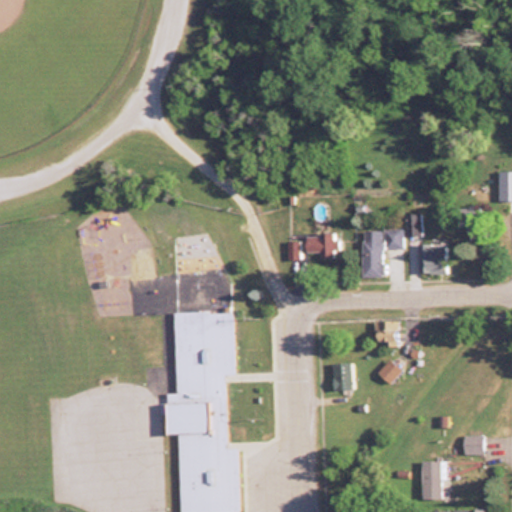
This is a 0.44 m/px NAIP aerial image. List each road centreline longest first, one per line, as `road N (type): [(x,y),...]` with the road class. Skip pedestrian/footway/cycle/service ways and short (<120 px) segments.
road 1 (residential): [(511,292),(336,291),(301,300)]
road 2 (residential): [(301,300),(306,511)]
